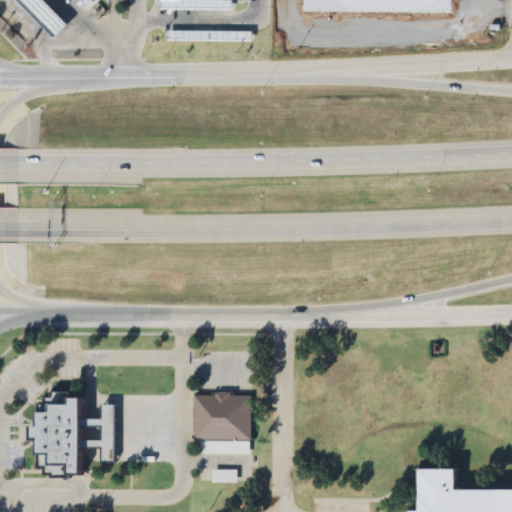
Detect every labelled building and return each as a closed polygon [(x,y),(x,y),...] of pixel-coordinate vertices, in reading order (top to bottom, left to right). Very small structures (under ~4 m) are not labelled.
[(47,0),(71,25),(58,37),(22,0),(47,0)] [(160,0),(160,9),(221,9),(221,0),(160,0)] [(168,23),(168,33),(253,34),(253,23),(168,23)] [(252,441),(252,395),(195,395),(195,441),(252,441)] [(117,461),(116,405),(103,406),(103,421),(86,421),(86,396),(49,396),(49,404),(39,404),(39,441),(41,441),(42,476),(87,476),(87,462),(117,461)] [(428,458),(428,499),(416,499),(416,511),(511,511),(511,478),(464,478),(464,458),(428,458)]
